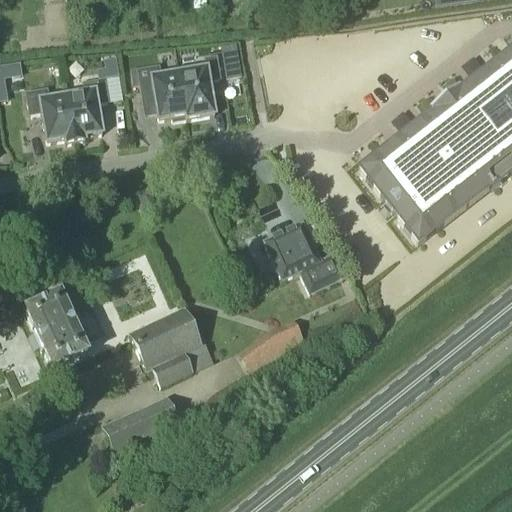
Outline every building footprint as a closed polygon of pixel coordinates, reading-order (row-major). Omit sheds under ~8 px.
[(433,0),(435,9),(435,10),(460,7),(460,6),(460,5),(459,0),(433,0)] [(357,175),(416,250),(489,192),(490,193),(511,176),(511,53),(457,96),(457,95),(430,116),(431,117),(357,175)] [(237,67),(235,55),(221,58),(223,70),(237,67)] [(177,78),(185,125),(213,120),(207,86),(219,84),(215,60),(203,62),(205,74),(177,78)] [(185,125),(177,78),(160,81),(158,69),(135,73),(135,74),(138,91),(139,97),(151,95),(157,125),(170,123),(170,127),(185,125)] [(133,92),(138,91),(135,74),(130,75),(133,92)] [(65,101),(73,148),(83,146),(82,142),(100,139),(95,108),(107,106),(103,83),(81,86),(83,98),(65,101)] [(73,148),(65,101),(48,104),(46,92),(23,96),(27,120),(39,118),(45,148),(63,145),(63,149),(73,148)] [(303,225),(257,246),(278,292),(296,283),(307,306),(348,287),(334,257),(321,263),(303,225)] [(24,317),(51,376),(85,360),(77,342),(83,339),(72,313),(66,316),(59,301),(24,317)] [(129,340),(145,377),(151,374),(159,392),(191,377),(183,360),(200,352),(183,315),(129,340)] [(283,344),(291,355),(307,343),(298,332),(283,344)] [(275,357),(230,387),(237,398),(282,368),(275,357)] [(165,406),(101,434),(114,464),(178,437),(165,406)]
